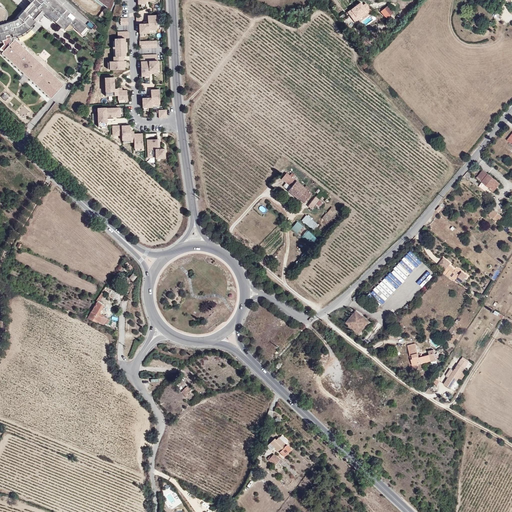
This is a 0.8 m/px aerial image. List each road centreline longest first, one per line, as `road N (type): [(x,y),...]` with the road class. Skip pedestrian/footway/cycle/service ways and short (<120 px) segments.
road 1 (unclassified): [(511,112),(406,235),(321,313),(307,320),(263,294)]
road 2 (primary): [(266,375),(408,511)]
road 3 (unclassified): [(155,511),(160,429),(135,376),(148,344)]
road 4 (track): [(287,286),(230,236),(264,191),(289,215)]
road 5 (residential): [(131,0),(136,116),(179,119)]
road 6 (primary): [(111,228),(0,123)]
